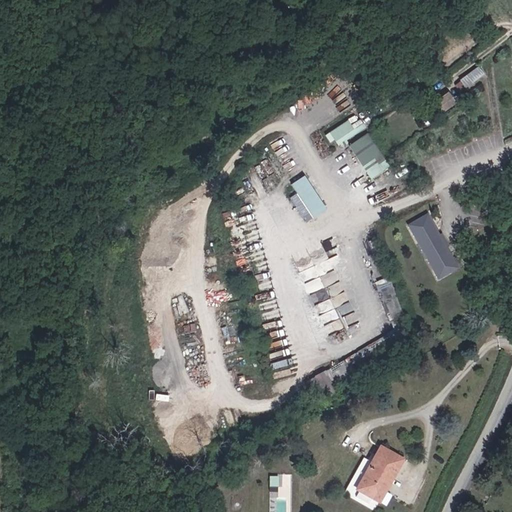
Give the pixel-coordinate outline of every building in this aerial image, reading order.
[(477,64),(456,85),(464,92),(485,71),(477,64)] [(449,90),(436,102),(444,111),(457,100),(449,90)] [(335,138),(339,145),(366,126),(361,118),(352,124),(348,118),(326,134),(331,141),(335,138)] [(350,143),(370,178),(390,166),(369,132),(350,143)] [(296,192),(290,196),(306,222),(327,209),(305,174),(291,183),(296,192)] [(408,222),(437,279),(459,268),(431,211),(408,222)] [(334,381),(371,359),(364,347),(311,378),(323,398),(338,389),(334,381)] [(359,489),(377,499),(388,480),(392,482),(404,460),(382,447),(359,489)] [(289,495),(290,473),(270,473),(270,490),(279,490),(279,495),(289,495)] [(388,480),(377,499),(381,502),(392,482),(388,480)]
